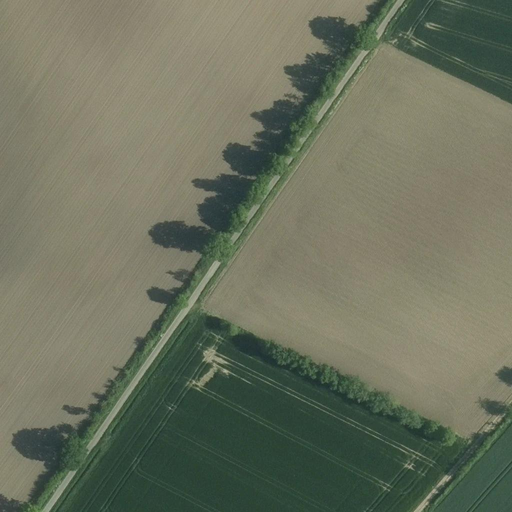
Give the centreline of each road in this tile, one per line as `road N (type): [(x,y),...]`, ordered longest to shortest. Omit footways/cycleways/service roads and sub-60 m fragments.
road 1 (unclassified): [(401,0),(45,511)]
road 2 (track): [(511,404),(415,511)]
